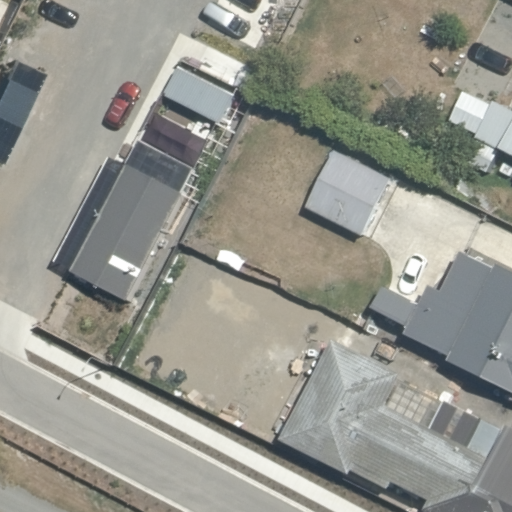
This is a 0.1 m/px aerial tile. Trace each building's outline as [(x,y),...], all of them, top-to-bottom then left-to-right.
[(511,111),(498,105),(511,77),(511,48),(490,38),(449,119),(481,136),(466,164),(489,175),(501,151),(511,156),(511,111)] [(141,147),(76,276),(128,303),(182,198),(221,122),(168,94),(141,147)] [(394,180),(335,153),(308,211),(367,238),(394,180)] [(443,268),(422,309),(387,291),(375,313),(411,331),(407,340),(511,394),(511,272),(469,251),(457,275),(443,268)] [(217,293),(242,306),(246,308),(251,297),(178,261),(150,318),(219,352),(235,321),(209,308),(217,293)] [(438,435),(453,404),(384,371),(386,366),(313,331),(265,433),(394,495),(397,487),(434,505),(430,511),(511,511),(511,432),(484,419),(470,450),(438,435)]
